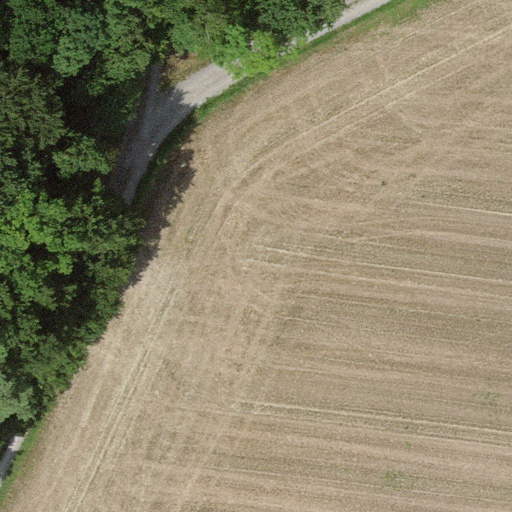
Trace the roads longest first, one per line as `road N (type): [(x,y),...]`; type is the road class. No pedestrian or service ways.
road 1 (track): [(365,0),(139,117),(76,303),(0,461)]
road 2 (track): [(0,171),(139,117),(160,0)]
